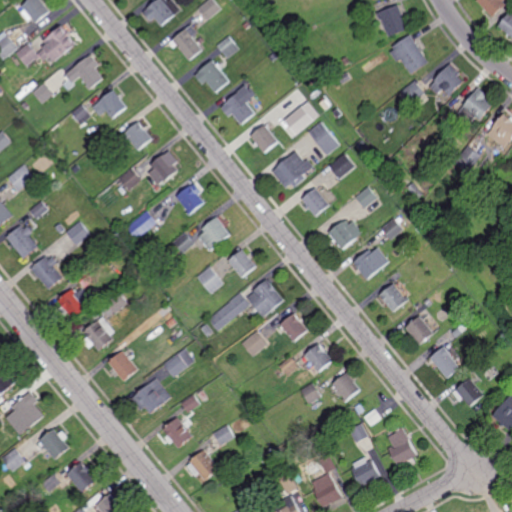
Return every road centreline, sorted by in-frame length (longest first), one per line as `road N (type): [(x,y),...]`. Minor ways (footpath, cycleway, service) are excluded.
road 1 (residential): [(92,0),(463,464)]
road 2 (residential): [(0,292),(179,511)]
